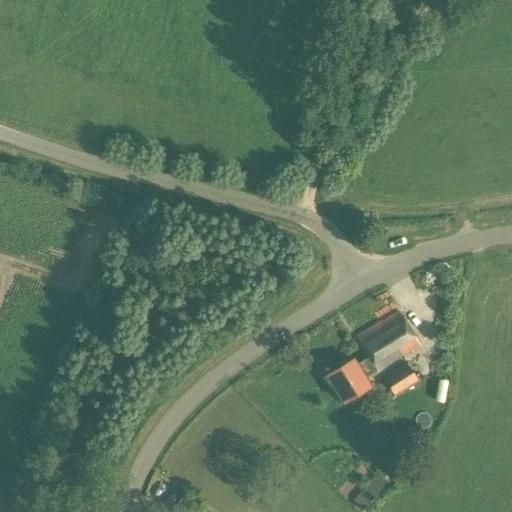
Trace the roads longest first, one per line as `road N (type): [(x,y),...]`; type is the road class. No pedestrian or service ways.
road 1 (unclassified): [(366,276),(314,225),(90,168),(0,136)]
road 2 (unclassified): [(126,511),(132,481),(162,430),(219,375),(366,276)]
road 3 (unclassified): [(366,276),(448,248),(511,238)]
